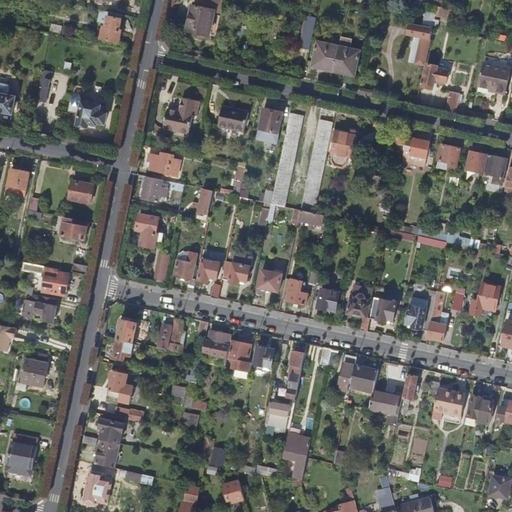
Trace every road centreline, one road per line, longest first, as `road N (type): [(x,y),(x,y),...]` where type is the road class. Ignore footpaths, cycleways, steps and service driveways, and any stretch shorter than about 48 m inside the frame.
road 1 (residential): [(511,376),(98,286)]
road 2 (residential): [(146,57),(511,137)]
road 3 (residential): [(52,511),(98,286)]
road 4 (residential): [(98,286),(123,163)]
road 5 (residential): [(0,139),(123,163)]
